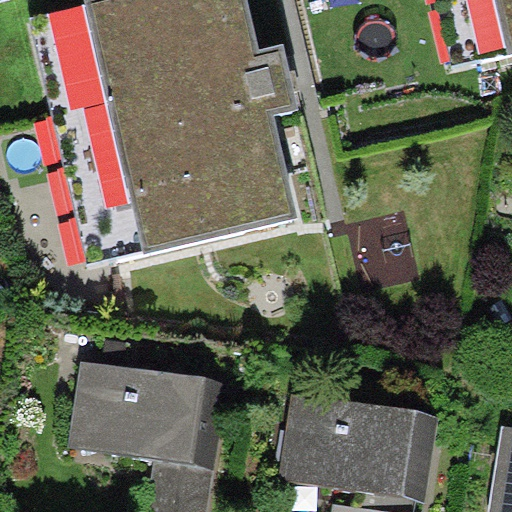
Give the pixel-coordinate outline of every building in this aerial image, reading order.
[(246,0),(109,0),(31,18),(88,263),(296,216),(246,0)] [(511,0),(433,0),(450,67),(511,52),(511,0)] [(206,511),(226,384),(83,362),(70,448),(156,461),(148,511),(206,511)] [(424,501),(436,415),(293,395),(281,482),(424,501)] [(511,418),(507,418),(493,503),(511,506),(511,418)]
